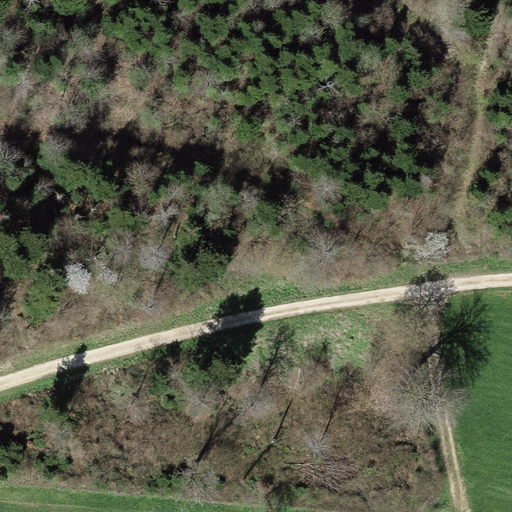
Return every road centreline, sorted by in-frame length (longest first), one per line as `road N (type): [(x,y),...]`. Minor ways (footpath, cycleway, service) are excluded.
road 1 (track): [(0,382),(274,311),(511,279)]
road 2 (track): [(434,287),(431,351),(458,511)]
